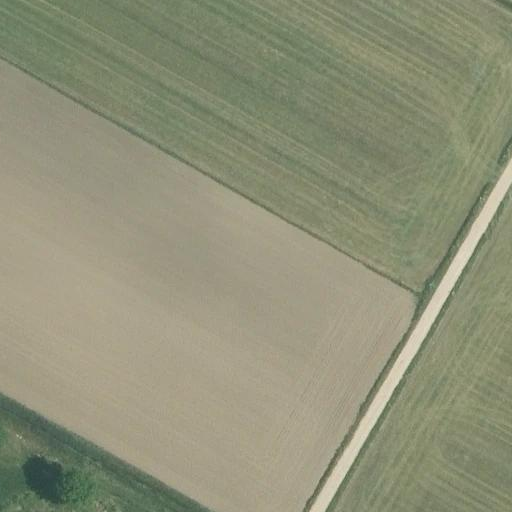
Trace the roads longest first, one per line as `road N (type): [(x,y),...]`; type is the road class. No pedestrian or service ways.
road 1 (track): [(511,163),(317,511)]
road 2 (track): [(141,511),(0,430)]
